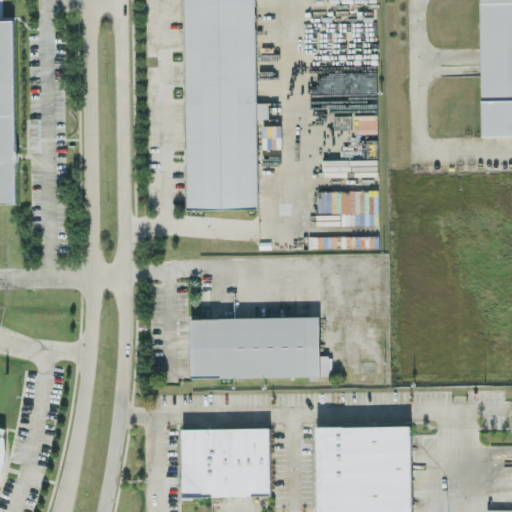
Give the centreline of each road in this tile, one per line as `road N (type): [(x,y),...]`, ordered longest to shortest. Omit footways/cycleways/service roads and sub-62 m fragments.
road 1 (residential): [(85,0),(92,333),(57,511)]
road 2 (residential): [(104,511),(127,340),(121,0)]
